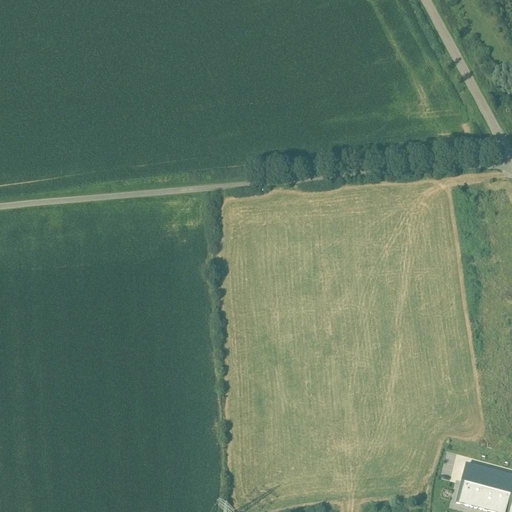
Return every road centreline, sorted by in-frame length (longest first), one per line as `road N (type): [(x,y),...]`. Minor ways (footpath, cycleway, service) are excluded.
road 1 (unclassified): [(511,163),(0,207)]
road 2 (unclassified): [(424,0),(511,157)]
